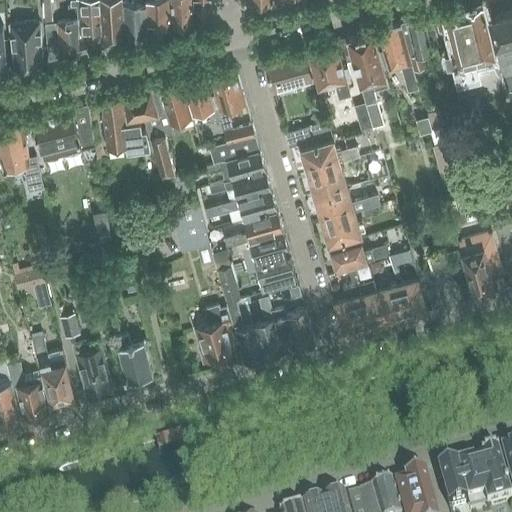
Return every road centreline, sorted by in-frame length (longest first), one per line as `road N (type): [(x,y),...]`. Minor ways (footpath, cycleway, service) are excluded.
road 1 (residential): [(333,365),(0,458)]
road 2 (residential): [(333,365),(238,37)]
road 3 (residential): [(209,511),(511,426)]
road 4 (tertiary): [(0,99),(238,37)]
road 5 (residential): [(333,365),(511,314)]
road 6 (tertiary): [(238,37),(378,0)]
